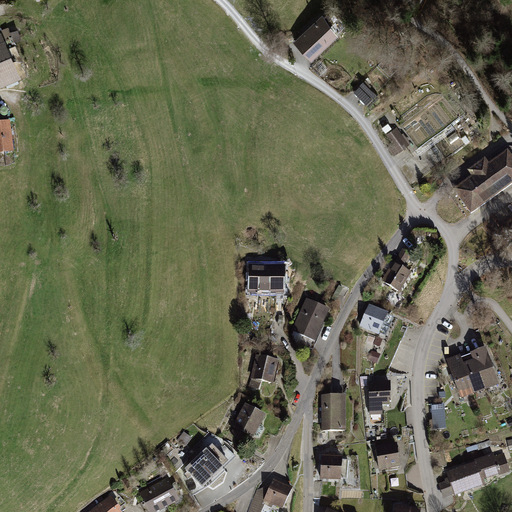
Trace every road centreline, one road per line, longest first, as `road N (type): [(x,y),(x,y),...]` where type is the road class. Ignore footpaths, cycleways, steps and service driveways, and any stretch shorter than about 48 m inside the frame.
road 1 (residential): [(219,0),(264,49),(361,121),(417,213)]
road 2 (residential): [(308,397),(358,286),(417,213)]
road 3 (residential): [(444,304),(423,340),(415,380),(431,511)]
road 4 (track): [(511,127),(450,47),(416,21),(422,0)]
road 5 (residential): [(207,511),(272,464),(308,397)]
